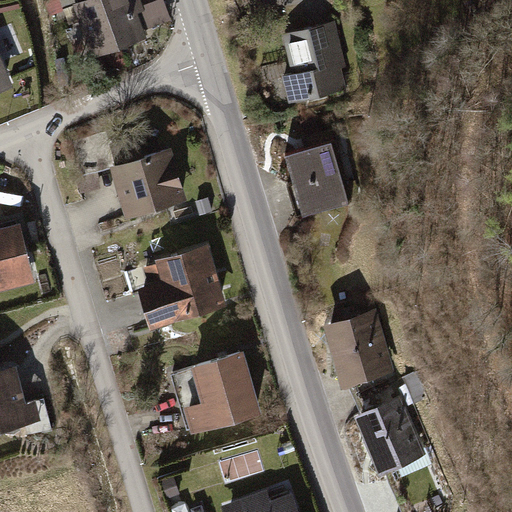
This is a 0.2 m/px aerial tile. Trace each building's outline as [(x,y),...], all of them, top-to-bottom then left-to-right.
[(138,0),(62,0),(66,9),(79,4),(96,52),(144,35),(132,3),(139,1),(138,0)] [(350,21),(287,35),(296,75),(288,76),(293,100),(364,84),(350,21)] [(0,58),(0,89),(11,85),(0,58)] [(331,145),(289,157),(305,216),(348,204),(331,145)] [(170,151),(116,168),(131,215),(184,199),(170,151)] [(6,220),(0,221),(0,288),(23,282),(6,220)] [(206,247),(136,270),(154,328),(225,305),(206,247)] [(375,311),(327,324),(343,383),(390,371),(375,311)] [(240,352),(176,371),(195,432),(258,413),(240,352)] [(9,365),(0,367),(0,427),(33,419),(29,403),(19,404),(9,365)] [(402,398),(358,416),(380,472),(424,454),(402,398)] [(266,493),(224,508),(225,511),(295,511),(290,497),(271,504),(266,493)]
